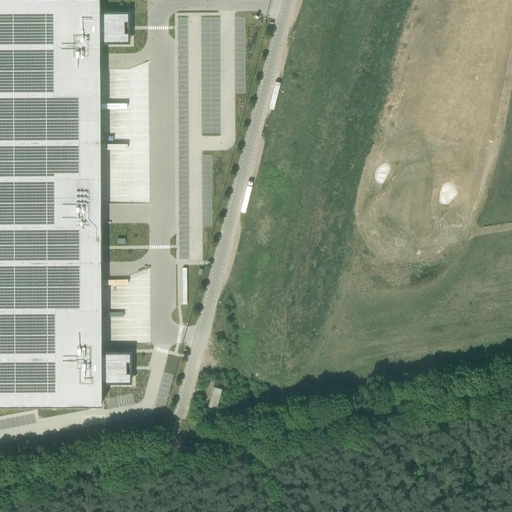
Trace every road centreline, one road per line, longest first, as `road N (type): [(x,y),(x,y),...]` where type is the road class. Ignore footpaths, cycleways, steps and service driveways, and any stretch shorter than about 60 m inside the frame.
road 1 (unclassified): [(0,488),(511,390)]
road 2 (unclassified): [(179,417),(289,0)]
road 3 (unknown): [(162,335),(156,22),(161,9),(192,3)]
road 4 (unknown): [(162,335),(145,406),(0,434)]
road 5 (unknown): [(192,143),(226,134),(227,2),(192,3)]
road 6 (unknown): [(192,3),(192,143)]
